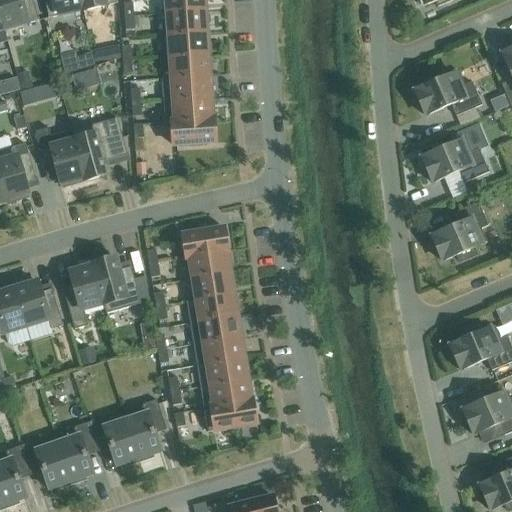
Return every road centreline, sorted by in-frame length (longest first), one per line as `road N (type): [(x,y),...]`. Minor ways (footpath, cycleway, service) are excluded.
road 1 (residential): [(0,257),(276,184)]
road 2 (residential): [(320,454),(276,184)]
road 3 (residential): [(382,66),(413,326)]
road 4 (residential): [(320,454),(136,511)]
road 5 (residential): [(413,326),(454,511)]
road 6 (residential): [(276,184),(264,0)]
road 7 (residential): [(382,66),(511,10)]
